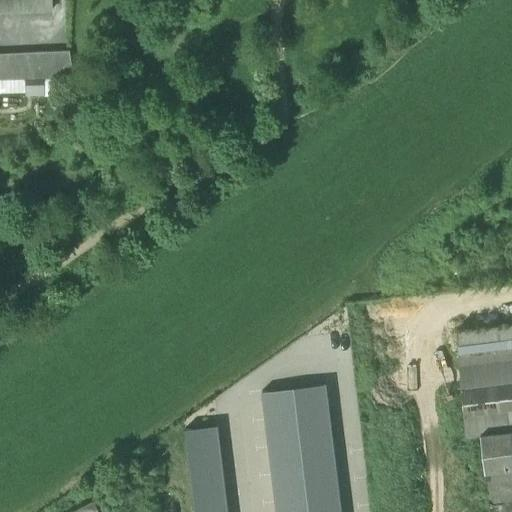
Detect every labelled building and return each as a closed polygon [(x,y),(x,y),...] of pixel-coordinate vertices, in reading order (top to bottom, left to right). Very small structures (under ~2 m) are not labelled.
[(0,0),(0,11),(54,9),(53,0),(0,0)] [(0,55),(0,79),(21,79),(45,79),(74,78),(70,52),(0,55)] [(0,93),(26,93),(26,84),(21,84),(21,79),(0,79),(0,93)] [(26,93),(27,95),(45,95),(45,79),(21,79),(21,84),(26,84),(26,93)] [(511,434),(511,465),(487,469),(492,511),(511,511),(511,322),(457,329),(467,435),(482,433),(511,428),(511,434)] [(277,511),(343,511),(328,384),(264,392),(277,511)] [(186,427),(196,511),(230,511),(220,423),(186,427)] [(511,434),(511,428),(482,433),(487,469),(511,465),(511,434)]
